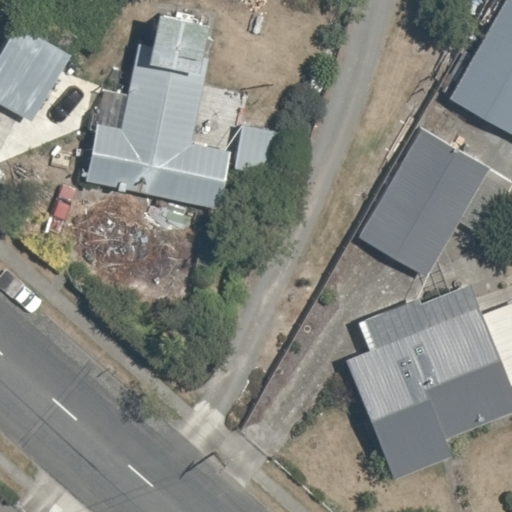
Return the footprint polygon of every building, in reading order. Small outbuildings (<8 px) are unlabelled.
[(511,0),(503,0),(450,96),(511,129),(511,0)] [(140,42),(122,127),(98,122),(86,178),(219,206),(231,150),(190,141),(208,56),(202,55),(210,17),(160,6),(152,45),(140,42)] [(0,54),(0,101),(32,120),(67,57),(14,28),(0,54)] [(275,134),(241,126),(231,169),(265,177),(275,134)] [(359,234),(427,273),(489,166),(421,127),(359,234)] [(343,358),(394,477),(453,452),(446,436),(511,408),(511,297),(482,310),(478,300),(466,274),(367,317),(378,343),(343,358)]
